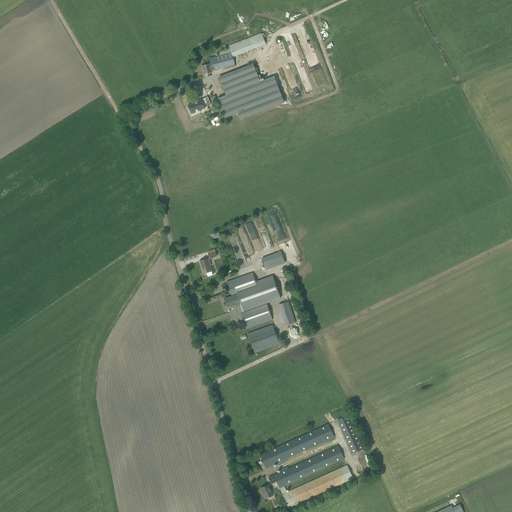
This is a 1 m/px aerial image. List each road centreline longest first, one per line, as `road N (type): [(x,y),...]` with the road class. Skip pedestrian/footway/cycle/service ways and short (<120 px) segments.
road 1 (unclassified): [(248,511),(159,187),(119,113)]
road 2 (track): [(51,0),(119,113)]
